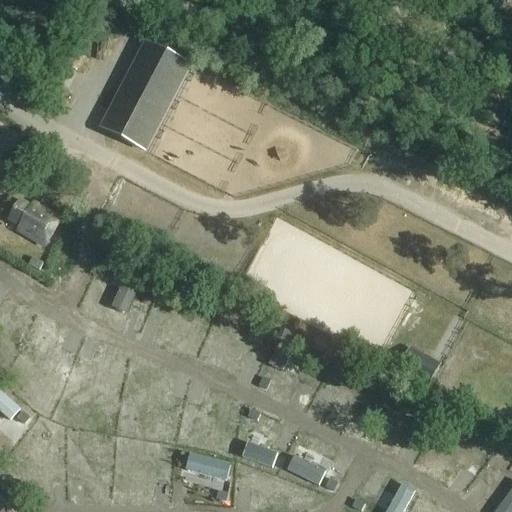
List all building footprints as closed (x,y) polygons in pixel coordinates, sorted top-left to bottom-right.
[(147,153),(193,65),(147,40),(101,129),(147,153)] [(46,247),(61,222),(19,199),(6,224),(46,247)] [(0,236),(0,251),(14,261),(21,250),(0,236)] [(102,326),(115,317),(107,307),(95,316),(102,326)] [(167,355),(172,333),(161,330),(155,352),(167,355)] [(223,384),(247,391),(253,367),(229,360),(223,384)] [(282,412),(304,417),(314,380),(292,374),(282,412)] [(107,404),(113,420),(151,405),(144,389),(107,404)] [(66,412),(74,424),(84,418),(76,406),(66,412)] [(145,481),(161,473),(143,435),(126,443),(145,481)] [(246,479),(245,444),(212,445),(213,468),(221,467),(222,480),(246,479)] [(311,501),(333,511),(346,511),(350,503),(318,488),(311,501)]
